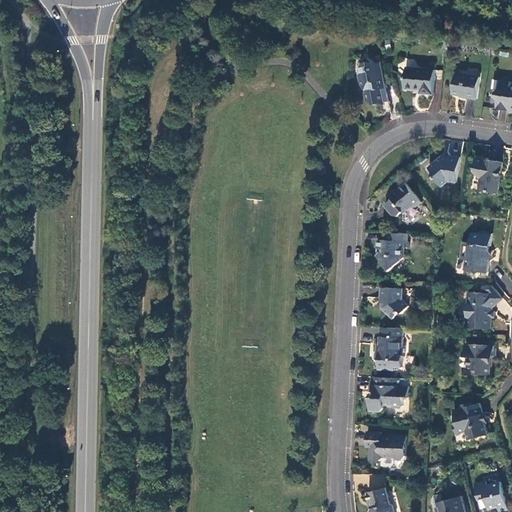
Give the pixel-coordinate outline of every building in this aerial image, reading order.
[(385,88),(380,62),(375,63),(368,59),(363,63),(360,68),(359,71),(359,74),(359,77),(360,80),(361,83),(363,87),(366,89),(364,92),(366,101),(372,104),(385,102),(382,89),(385,88)] [(434,70),(406,68),(404,89),(420,90),(420,93),(433,94),(434,70)] [(478,77),(455,73),(452,94),(465,96),(465,97),(476,99),(478,77)] [(511,110),(511,86),(509,86),(510,82),(500,80),(498,90),(495,92),(493,92),(492,93),(492,95),(494,95),(497,99),(496,108),(511,110)] [(456,182),(460,157),(448,155),(448,157),(441,156),(428,167),(432,173),(432,176),(441,186),(447,182),(454,184),(454,181),(456,182)] [(498,193),(503,162),(487,159),(487,158),(476,156),(473,171),(478,172),(478,176),(480,179),(478,190),(498,193)] [(421,202),(406,184),(390,197),(392,199),(384,206),(393,215),(397,216),(402,212),(403,213),(411,206),(415,207),(421,202)] [(407,242),(408,234),(388,233),(387,240),(377,240),(377,248),(380,248),(380,252),(376,256),(390,270),(404,258),(404,247),(405,242),(407,242)] [(492,235),(472,233),(470,242),(464,242),(462,260),(466,260),(465,270),(488,273),(489,260),(487,258),(489,246),(491,246),(492,235)] [(403,289),(383,287),(382,307),(393,318),(400,311),(402,313),(409,306),(403,300),(403,289)] [(492,308),(503,298),(494,288),(487,293),(468,292),(465,327),(490,328),(491,317),(491,311),(492,308)] [(402,345),(403,329),(380,327),(379,344),(376,344),(376,359),(378,359),(378,369),(398,370),(401,367),(402,355),(404,355),(405,345),(402,345)] [(494,346),(464,344),(464,356),(468,357),(468,367),(478,368),(478,374),(489,374),(490,358),(494,358),(494,346)] [(400,385),(401,379),(371,377),(371,384),(369,384),(368,391),(374,392),(374,397),(370,397),(369,411),(378,411),(383,408),(383,405),(391,406),(393,407),(400,408),(403,406),(403,397),(408,397),(409,386),(400,385)] [(488,434),(479,403),(472,405),(469,403),(462,405),(459,408),(460,410),(453,413),(456,422),(453,423),(456,435),(466,432),(468,439),(488,434)] [(405,455),(406,436),(390,435),(390,437),(381,436),(381,432),(366,432),(366,446),(370,447),(370,460),(380,460),(383,457),(393,457),(394,459),(400,460),(405,455)] [(487,485),(486,480),(474,483),(479,499),(485,497),(488,506),(488,509),(497,506),(498,511),(508,508),(500,481),(487,485)] [(386,487),(367,492),(371,508),(369,511),(394,511),(392,505),(390,504),(386,487)] [(441,494),(434,495),(433,503),(435,511),(439,511),(437,502),(445,500),(443,495),(441,494)] [(466,511),(462,496),(445,500),(437,502),(439,511),(466,511)] [(485,497),(479,499),(481,508),(488,506),(485,497)]
